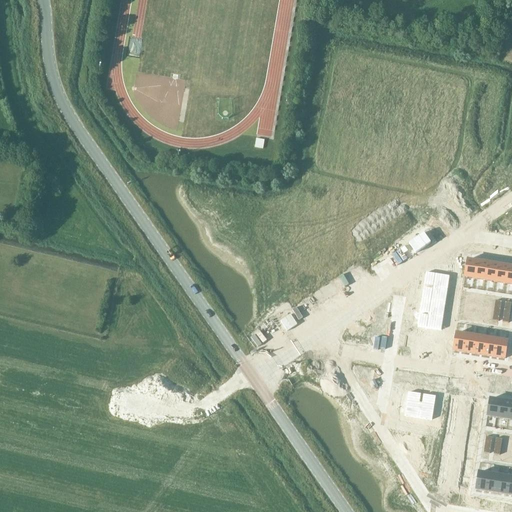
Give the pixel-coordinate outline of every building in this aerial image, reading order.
[(131,50),(143,51),(144,32),(132,31),(131,50)] [(260,132),(258,142),(266,143),(268,134),(260,132)] [(467,260),(464,278),(475,279),(478,262),(467,260)] [(478,262),(475,279),(485,281),(488,264),(478,262)] [(488,264),(485,281),(495,283),(498,265),(488,264)] [(498,265),(495,283),(505,284),(508,267),(498,265)] [(425,272),(423,287),(447,291),(450,276),(442,275),(438,274),(434,274),(430,273),(426,272),(425,272)] [(423,287),(421,300),(445,304),(447,291),(423,287)] [(421,300),(419,314),(443,317),(445,304),(421,300)] [(419,314),(417,327),(417,328),(421,328),(425,329),(429,329),(434,330),(441,331),(443,317),(419,314)] [(456,334),(453,351),(463,353),(466,335),(456,334)] [(466,335),(463,353),(474,354),(476,337),(466,335)] [(476,337),(474,354),(484,356),(486,338),(476,337)] [(486,338),(484,356),(494,358),(496,340),(486,338)] [(496,340),(494,358),(504,359),(507,342),(496,340)] [(405,406),(404,417),(418,419),(422,394),(408,392),(407,396),(406,401),(405,406)] [(422,394),(418,419),(432,421),(434,410),(434,405),(435,400),(436,396),(422,394)] [(490,399),(487,417),(497,418),(500,401),(490,399)] [(500,401),(497,418),(507,420),(510,403),(500,401)] [(478,473),(476,490),(486,492),(489,475),(478,473)] [(489,475),(486,492),(496,493),(499,476),(489,475)] [(499,476),(496,493),(506,495),(509,478),(499,476)]
